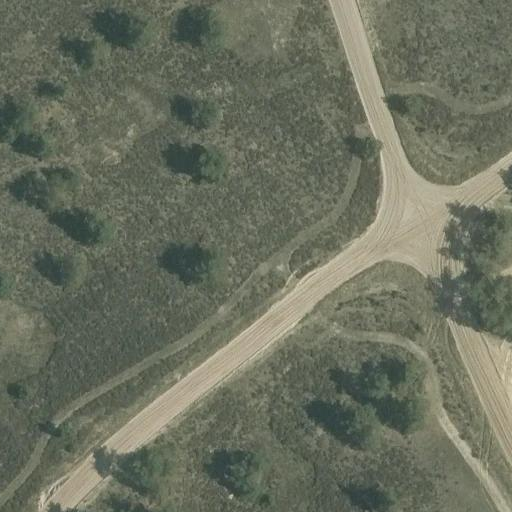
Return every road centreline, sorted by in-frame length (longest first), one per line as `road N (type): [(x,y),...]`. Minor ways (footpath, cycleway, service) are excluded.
road 1 (unknown): [(414,226),(209,371),(59,511)]
road 2 (unknown): [(511,465),(447,337),(414,226)]
road 3 (unknown): [(343,0),(414,226)]
